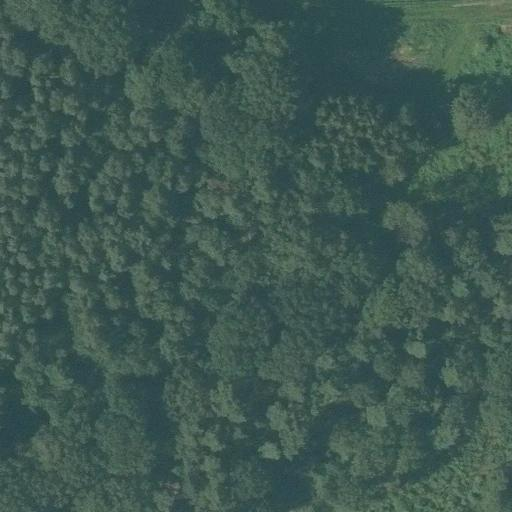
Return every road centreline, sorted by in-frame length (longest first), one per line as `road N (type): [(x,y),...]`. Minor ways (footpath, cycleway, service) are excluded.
road 1 (track): [(511,394),(287,511)]
road 2 (track): [(511,12),(317,18)]
